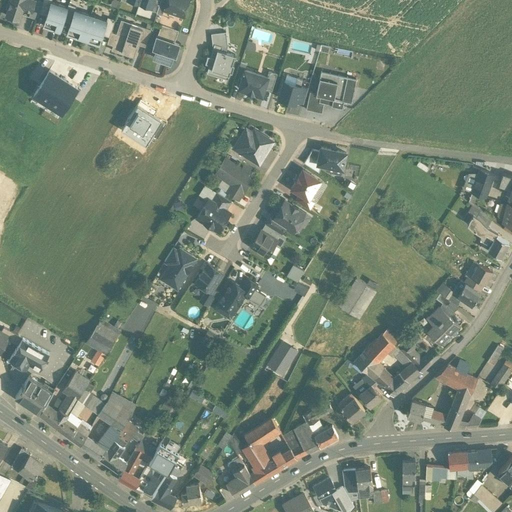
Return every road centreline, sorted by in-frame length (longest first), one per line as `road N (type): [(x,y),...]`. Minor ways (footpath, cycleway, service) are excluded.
road 1 (residential): [(384,444),(387,412),(470,331),(511,261)]
road 2 (residential): [(0,33),(177,92)]
road 3 (secondary): [(384,444),(325,457),(233,511)]
road 4 (residential): [(303,131),(224,256)]
road 5 (residential): [(177,92),(303,131)]
road 6 (secondary): [(511,433),(384,444)]
